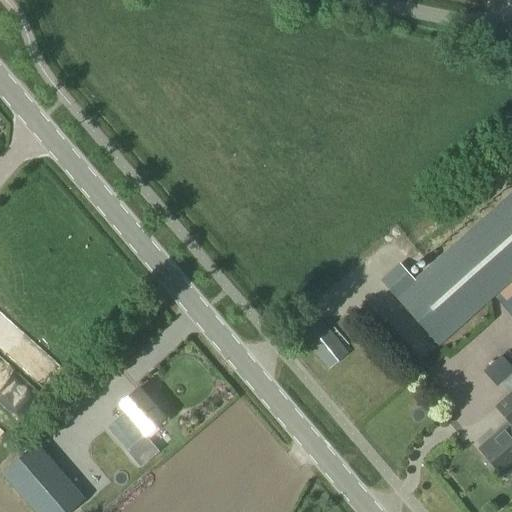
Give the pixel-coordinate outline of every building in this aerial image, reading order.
[(511,190),(393,297),(438,347),(511,280),(511,190)] [(400,263),(379,280),(391,296),(412,278),(400,263)] [(511,282),(493,299),(511,319),(511,282)] [(322,320),(300,337),(327,371),(348,354),(340,343),(326,326),(322,320)] [(0,343),(0,359),(25,384),(43,365),(10,334),(0,343)] [(511,367),(502,358),(486,373),(498,386),(511,373),(511,367)] [(0,408),(9,415),(28,391),(0,368),(0,408)] [(144,435),(164,419),(138,388),(117,406),(124,413),(112,423),(131,445),(143,435),(144,435)] [(507,424),(478,450),(503,478),(511,469),(511,390),(493,408),(507,424)] [(45,485),(27,498),(36,511),(52,511),(60,507),(45,485)]
